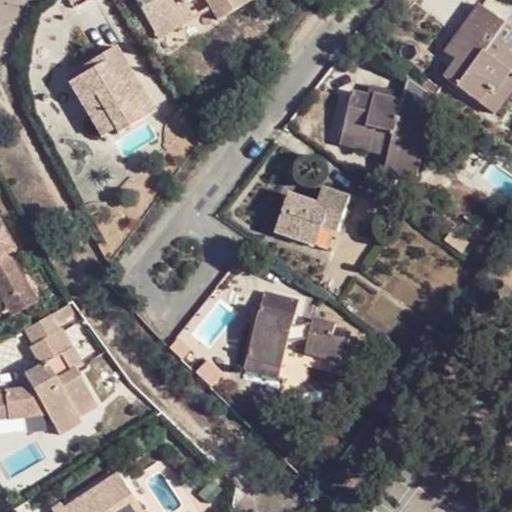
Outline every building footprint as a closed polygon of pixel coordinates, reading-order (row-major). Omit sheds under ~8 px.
[(251,0),(141,0),(156,26),(165,21),(172,14),(175,7),(186,1),(189,0),(209,0),(220,18),(251,0)] [(195,18),(186,1),(175,7),(172,14),(165,21),(156,26),(162,36),(195,18)] [(511,68),(511,27),(480,7),(457,39),(466,45),(442,78),(479,101),(488,89),(495,94),(511,68)] [(115,90),(134,79),(113,44),(93,57),(96,60),(115,90)] [(431,66),(441,75),(455,60),(446,51),(431,66)] [(131,109),(146,100),(134,79),(115,90),(96,60),(68,78),(82,102),(95,93),(114,126),(117,131),(138,119),(131,109)] [(443,106),(413,86),(408,107),(356,93),(346,138),(372,144),(373,137),(398,142),(394,162),(389,179),(422,186),(443,106)] [(95,93),(82,102),(100,132),(114,126),(95,93)] [(152,110),(146,100),(131,109),(138,119),(152,110)] [(343,148),(394,162),(398,142),(373,137),(372,144),(346,138),(343,148)] [(321,208),(295,201),(284,235),(340,253),(357,199),(328,188),(321,208)] [(0,282),(11,300),(33,288),(6,243),(16,238),(0,212),(0,282)] [(41,302),(33,288),(11,300),(20,315),(41,302)] [(303,302),(268,291),(247,356),(286,367),(292,340),(313,337),(311,350),(346,360),(353,340),(337,335),(340,324),(317,317),(313,328),(294,328),(303,302)] [(46,362),(42,364),(49,380),(38,386),(25,390),(0,392),(0,408),(13,408),(14,420),(48,415),(60,436),(88,421),(83,414),(100,402),(83,370),(89,367),(67,329),(37,346),(46,362)] [(49,380),(42,364),(30,371),(38,386),(49,380)] [(0,421),(14,420),(13,408),(0,408),(0,421)] [(140,511),(117,474),(62,511),(140,511)]
